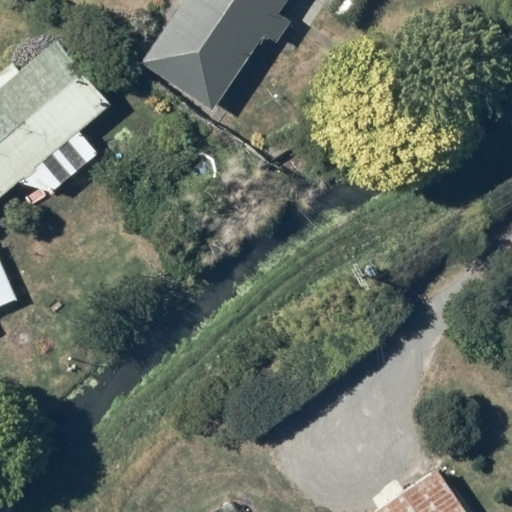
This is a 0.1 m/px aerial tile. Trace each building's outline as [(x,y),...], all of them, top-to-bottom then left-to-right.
[(216,110),(265,36),(276,42),(293,16),(283,9),(288,0),(186,0),(145,63),(216,110)] [(0,197),(18,183),(54,192),(101,153),(81,130),(111,104),(59,41),(0,90),(0,197)] [(0,306),(17,300),(0,253),(0,306)] [(470,511),(441,469),(377,511),(470,511)] [(242,511),(234,499),(211,511),(242,511)]
